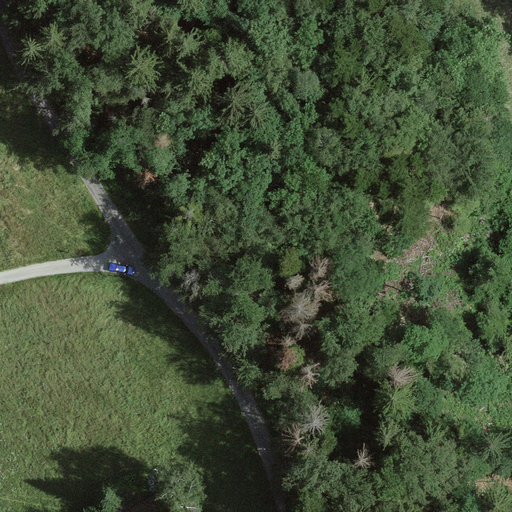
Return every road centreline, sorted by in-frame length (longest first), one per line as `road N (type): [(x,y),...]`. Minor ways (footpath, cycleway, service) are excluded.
road 1 (residential): [(3,0),(25,74),(47,114),(139,259),(246,400),(286,511)]
road 2 (track): [(139,259),(0,278)]
